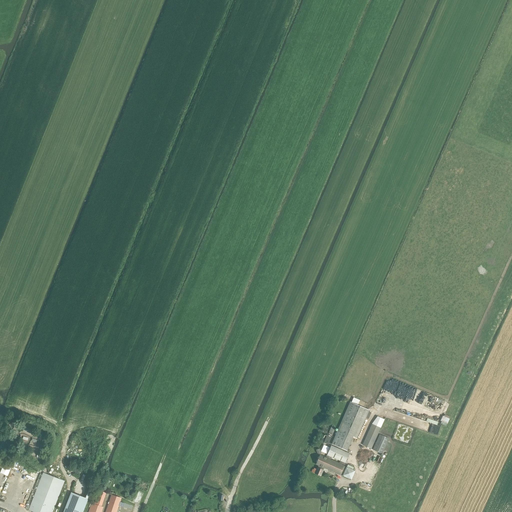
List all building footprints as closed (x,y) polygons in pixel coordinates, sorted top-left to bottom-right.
[(369,410),(350,401),(331,444),(347,451),(353,437),(356,438),(369,410)] [(444,413),(440,422),(447,425),(451,416),(444,413)] [(438,424),(437,427),(434,426),(432,432),(438,434),(441,425),(438,424)] [(369,429),(362,445),(371,449),(378,433),(369,429)] [(323,442),(328,444),(332,436),(327,434),(323,442)] [(373,449),(382,454),(389,438),(379,434),(373,449)] [(327,455),(326,457),(331,459),(332,457),(340,461),(339,463),(344,465),(345,463),(349,453),(343,451),(337,448),(331,445),(327,455)] [(312,472),(320,476),(324,468),(340,475),(344,465),(339,463),(326,457),(321,455),(320,453),(320,452),(321,452),(319,448),(316,450),(318,453),(319,456),(315,465),(318,466),(316,470),(314,468),(312,472)] [(342,475),(351,479),(355,471),(346,467),(342,475)] [(29,509),(35,511),(52,511),(64,481),(43,472),(29,509)] [(101,506),(107,489),(100,487),(94,504),(91,503),(88,511),(101,511),(103,507),(101,506)] [(82,511),(88,499),(71,492),(63,511),(82,511)] [(111,494),(109,502),(119,506),(121,498),(111,494)] [(116,511),(119,506),(109,502),(105,511),(116,511)]
